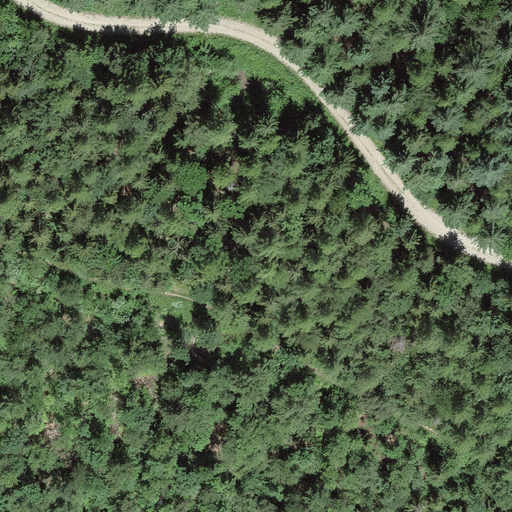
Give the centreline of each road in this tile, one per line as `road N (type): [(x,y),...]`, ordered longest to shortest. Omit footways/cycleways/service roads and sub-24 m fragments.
road 1 (track): [(26,0),(85,24),(248,31),(303,72),(428,219),(511,261)]
road 2 (track): [(511,467),(340,384),(217,312),(0,244)]
